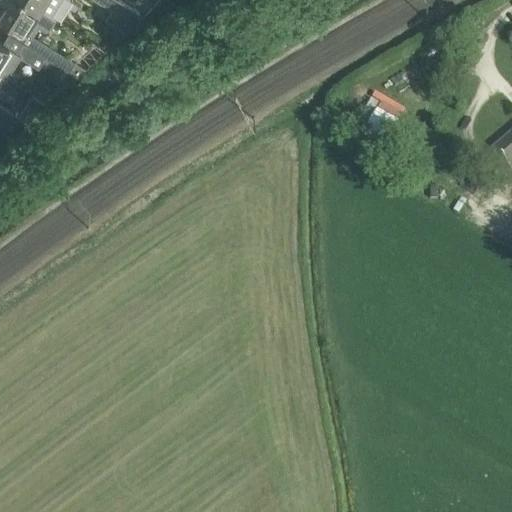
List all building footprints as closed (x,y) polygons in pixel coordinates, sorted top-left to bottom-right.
[(0,0),(0,15),(15,25),(26,32),(32,22),(39,26),(44,29),(49,28),(55,19),(50,16),(24,0),(0,0)] [(24,0),(50,16),(60,0),(24,0)] [(112,10),(134,23),(140,13),(118,0),(112,10)] [(136,25),(134,23),(112,10),(106,21),(126,33),(136,25)] [(0,61),(9,48),(39,67),(45,57),(31,49),(9,34),(3,44),(0,41),(0,61)] [(38,38),(31,49),(45,57),(56,64),(62,55),(63,54),(38,38)] [(0,118),(15,127),(44,102),(32,95),(18,116),(0,104),(0,118)] [(0,139),(15,127),(0,118),(0,139)] [(511,134),(491,152),(511,176),(511,134)] [(485,210),(451,170),(432,186),(457,214),(460,211),(471,224),(479,217),(503,244),(511,236),(511,224),(504,215),(507,212),(506,211),(496,200),(485,210)]
